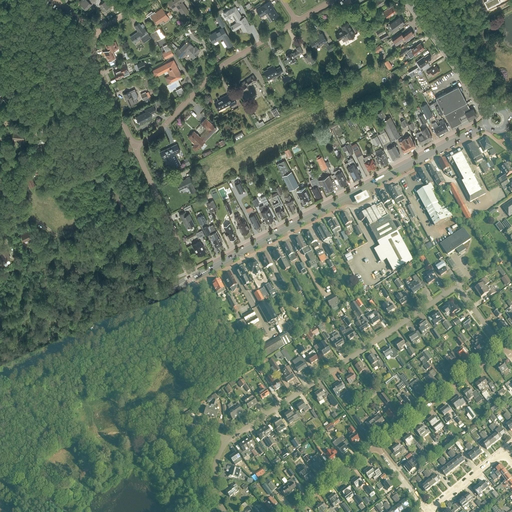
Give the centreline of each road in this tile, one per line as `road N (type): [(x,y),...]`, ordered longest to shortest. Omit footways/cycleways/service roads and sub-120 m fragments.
road 1 (residential): [(228,440),(452,290),(503,348)]
road 2 (primary): [(486,124),(203,273)]
road 3 (residential): [(135,147),(215,70),(296,21)]
road 4 (primary): [(0,379),(176,287)]
road 5 (track): [(158,196),(85,233),(62,236),(0,274)]
road 6 (residential): [(375,447),(503,348)]
road 7 (unclassified): [(489,111),(406,0)]
road 8 (residential): [(183,268),(135,147)]
road 9 (residential): [(135,147),(95,64),(97,34)]
